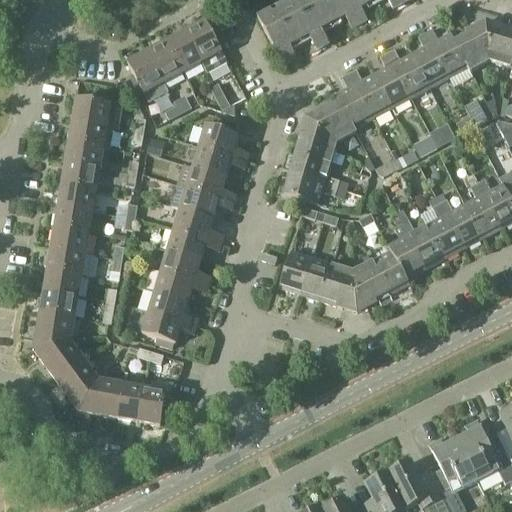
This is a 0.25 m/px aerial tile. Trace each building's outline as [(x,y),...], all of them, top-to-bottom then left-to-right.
[(360,26),(345,0),(292,0),(257,19),(283,67),(297,60),(290,47),(345,18),(352,30),(360,26)] [(345,0),(360,26),(367,22),(361,9),(378,0),(345,0)] [(405,5),(402,0),(388,0),(387,1),(393,11),(405,5)] [(205,23),(185,34),(202,65),(208,76),(228,66),(222,54),(205,23)] [(470,74),(490,64),(485,23),(453,40),(468,70),(470,74)] [(490,64),(510,70),(511,64),(511,30),(485,23),(490,64)] [(449,80),(468,70),(453,40),(451,36),(438,43),(432,31),(425,35),(449,80)] [(185,34),(166,44),(183,75),(202,65),(185,34)] [(329,46),(323,35),(311,41),(317,52),(329,46)] [(430,90),(449,80),(425,35),(418,39),(424,50),(412,57),(430,90)] [(163,85),(164,85),(183,75),(166,44),(147,54),(163,85)] [(411,101),(430,90),(412,57),(400,63),(394,52),(387,56),(411,101)] [(168,94),(164,85),(163,85),(147,54),(127,65),(149,105),(169,95),(168,94)] [(391,111),(411,101),(387,56),(379,59),(386,71),(373,77),(391,111)] [(373,121),(391,111),(373,77),(362,83),(356,72),(349,76),(373,121)] [(353,131),(354,131),(373,121),(349,76),(341,80),(347,91),(335,98),(338,102),(353,131)] [(210,91),(216,102),(224,98),(218,87),(210,91)] [(230,109),(224,98),(216,102),(222,113),(230,109)] [(185,99),(175,105),(177,109),(182,117),(192,112),(185,99)] [(76,100),(72,122),(119,130),(123,108),(76,100)] [(356,135),(354,131),(353,131),(338,102),(305,119),(337,145),(356,135)] [(466,110),(470,120),(477,132),(492,125),(481,102),(466,110)] [(230,109),(222,113),(223,115),(235,118),(234,107),(230,109)] [(169,123),(182,117),(177,109),(165,116),(169,123)] [(331,167),(337,145),(305,119),(294,156),(331,167)] [(469,119),(456,126),(462,139),(476,131),(469,119)] [(69,144),(109,151),(113,130),(119,131),(119,130),(72,122),(69,144)] [(137,122),(135,133),(144,134),(146,123),(137,122)] [(497,126),(503,138),(511,132),(511,126),(501,124),(497,126)] [(485,152),(503,143),(495,127),(487,131),(477,136),(485,152)] [(206,128),(199,149),(247,164),(249,156),(235,152),(239,138),(206,128)] [(144,134),(135,133),(133,147),(142,148),(144,134)] [(420,161),(430,155),(423,142),(413,148),(420,161)] [(65,165),(100,171),(103,150),(109,151),(69,144),(65,165)] [(199,149),(193,170),(226,180),(230,167),(244,171),(247,164),(199,149)] [(292,171),(290,177),(347,194),(349,186),(339,183),(327,179),(331,167),(294,156),(290,171),(292,171)] [(130,164),(128,176),(137,178),(139,165),(130,164)] [(62,186),(96,192),(100,171),(65,165),(62,186)] [(183,167),(177,188),(234,205),(236,197),(222,193),(226,180),(193,170),(183,167)] [(511,174),(500,181),(503,187),(511,205),(511,174)] [(125,189),(134,191),(137,178),(128,176),(125,189)] [(282,197),(318,208),(322,195),(344,201),(347,194),(290,177),(289,182),(282,180),(278,195),(282,197)] [(473,177),(465,181),(470,190),(477,186),(473,177)] [(485,182),(477,186),(501,231),(511,225),(511,205),(503,187),(491,193),(485,182)] [(58,208),(93,214),(96,192),(62,186),(58,208)] [(476,201),(464,208),(482,241),(501,231),(477,186),(470,190),(476,201)] [(171,208),(180,211),(214,221),(218,208),(232,213),(234,205),(177,188),(171,208)] [(482,241),(464,208),(453,214),(446,202),(439,206),(463,252),(482,241)] [(428,227),(426,228),(444,262),(463,252),(439,206),(422,216),(428,227)] [(54,229),(89,235),(93,214),(58,208),(54,229)] [(129,208),(127,219),(136,221),(138,209),(129,208)] [(317,214),(304,210),(302,218),(315,222),(317,214)] [(210,234),(214,221),(180,211),(174,232),(221,246),(224,239),(210,234)] [(444,262),(426,228),(414,234),(403,213),(396,217),(401,227),(425,272),(444,262)] [(336,229),(338,221),(326,217),(323,225),(336,229)] [(363,230),(375,224),(371,217),(360,223),(363,230)] [(136,221),(127,219),(124,233),(133,234),(136,221)] [(425,272),(401,227),(394,231),(400,242),(388,249),(391,254),(406,282),(425,272)] [(51,251),(86,256),(89,235),(54,229),(51,251)] [(219,254),(221,246),(174,232),(167,252),(201,263),(205,250),(219,254)] [(115,249),(113,261),(123,262),(125,251),(115,249)] [(47,272),(82,278),(86,256),(51,251),(50,253),(46,256),(45,264),(48,268),(47,272)] [(197,276),(201,263),(167,252),(161,273),(209,288),(211,280),(197,276)] [(279,291),(300,298),(312,261),(291,254),(279,291)] [(406,282),(391,254),(372,264),(390,297),(409,287),(406,282)] [(123,262),(113,261),(111,274),(120,276),(123,262)] [(332,267),(312,261),(300,298),(321,304),(332,267)] [(390,297),(372,264),(353,274),(357,315),(390,297)] [(357,315),(353,274),(332,267),(321,304),(357,315)] [(44,293),(78,299),(82,278),(47,272),(44,293)] [(206,295),(209,288),(161,273),(155,294),(188,304),(192,291),(206,295)] [(108,292),(106,304),(115,305),(117,293),(108,292)] [(40,314),(75,320),(78,299),(44,293),(43,298),(39,301),(37,309),(40,313),(40,314)] [(184,317),(188,304),(155,294),(148,314),(196,329),(198,321),(184,317)] [(115,305),(106,304),(102,326),(112,327),(115,305)] [(34,352),(71,343),(75,320),(40,314),(34,352)] [(196,329),(148,314),(142,336),(157,341),(156,346),(172,351),(174,346),(176,346),(180,332),(194,337),(196,329)] [(56,383),(85,363),(71,343),(34,352),(56,383)] [(149,363),(152,354),(140,351),(137,359),(149,363)] [(152,354),(149,363),(161,366),(164,358),(152,354)] [(79,415),(99,382),(85,363),(56,383),(79,415)] [(117,421),(123,386),(99,382),(79,415),(117,421)] [(138,425),(144,390),(123,386),(117,421),(138,425)] [(144,390),(138,425),(160,428),(166,394),(144,390)] [(511,410),(501,417),(510,434),(498,440),(506,454),(511,466),(511,410)] [(469,435),(456,442),(477,483),(498,472),(506,486),(511,482),(511,466),(506,454),(496,460),(477,423),(466,429),(469,435)] [(450,489),(441,494),(449,511),(465,511),(456,494),(477,483),(456,442),(444,448),(441,442),(429,448),(450,489)] [(416,474),(410,463),(387,474),(406,511),(418,505),(422,511),(449,511),(441,494),(427,468),(416,474)] [(387,474),(366,485),(373,501),(361,507),(363,511),(364,511),(403,511),(406,511),(387,474)] [(364,511),(363,511),(360,511),(350,511),(345,500),(322,511),(321,508),(319,509),(320,511),(364,511)]
